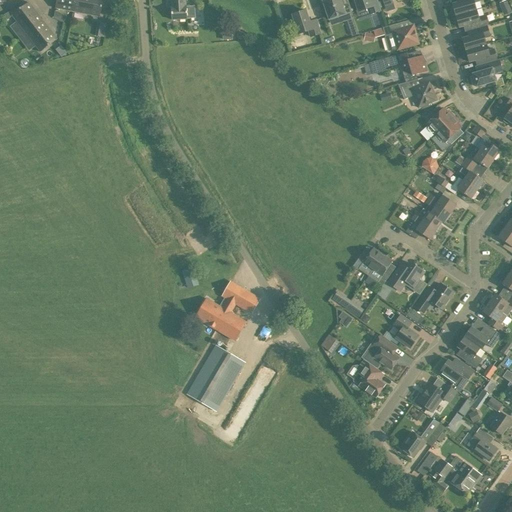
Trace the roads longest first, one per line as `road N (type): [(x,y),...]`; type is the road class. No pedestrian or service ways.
road 1 (unclassified): [(368,435),(164,128),(146,66),(140,0)]
road 2 (residential): [(368,435),(439,347),(474,285)]
road 3 (residential): [(478,113),(456,81),(431,0)]
